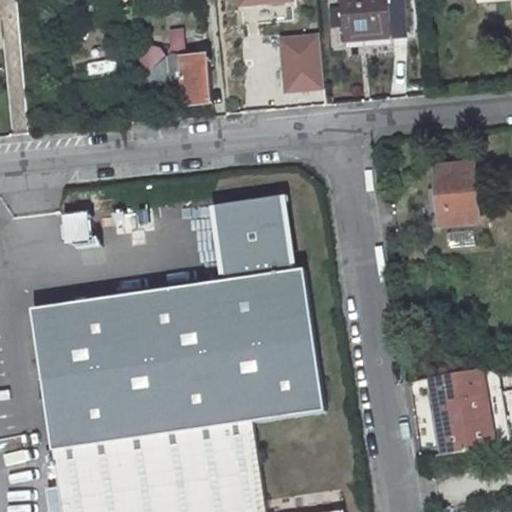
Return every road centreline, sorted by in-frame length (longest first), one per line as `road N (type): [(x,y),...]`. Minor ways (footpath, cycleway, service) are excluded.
road 1 (residential): [(398,511),(337,134)]
road 2 (unclassified): [(0,169),(337,134)]
road 3 (unclassified): [(337,134),(511,112)]
